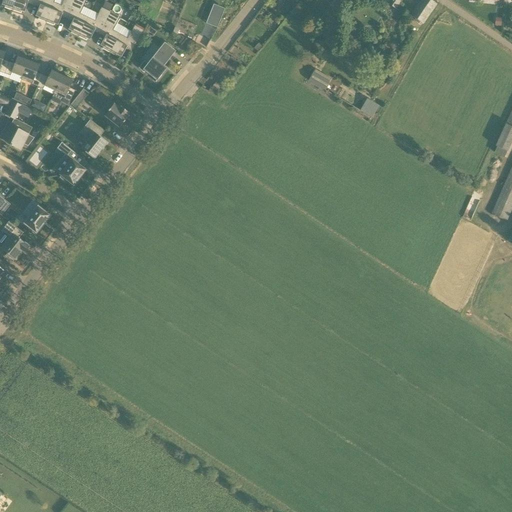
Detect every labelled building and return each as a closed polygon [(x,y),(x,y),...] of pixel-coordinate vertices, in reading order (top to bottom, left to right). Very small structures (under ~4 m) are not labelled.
[(3,0),(2,5),(5,6),(5,8),(13,11),(16,0),(3,0)] [(35,0),(16,0),(13,11),(21,13),(21,11),(25,12),(27,4),(33,6),(35,0)] [(46,22),(54,3),(55,0),(54,0),(35,0),(33,6),(39,8),(36,16),(39,17),(38,19),(46,22)] [(67,19),(75,0),(63,0),(62,6),(54,3),(46,22),(54,26),(55,24),(58,25),(61,17),(67,19)] [(79,37),(88,18),(80,14),(87,1),(84,0),(75,0),(67,19),(73,22),(69,30),(72,31),(71,33),(79,37)] [(346,0),(336,0),(334,5),(340,9),(346,0)] [(390,0),(388,3),(396,9),(402,0),(390,0)] [(423,24),(431,13),(437,4),(430,0),(421,0),(411,16),(423,24)] [(106,3),(103,9),(110,12),(113,6),(106,3)] [(214,5),(209,18),(219,22),(221,16),(224,9),(214,5)] [(99,35),(111,13),(110,12),(103,9),(102,8),(95,21),(88,18),(79,37),(86,40),(87,39),(90,40),(94,32),(99,35)] [(110,53),(120,35),(113,31),(120,18),(111,13),(99,35),(105,38),(101,46),(104,47),(103,49),(110,53)] [(131,52),(144,31),(135,26),(128,39),(120,35),(110,53),(117,57),(118,56),(121,57),(126,49),(131,52)] [(137,68),(144,73),(145,72),(156,81),(155,82),(156,83),(167,69),(164,67),(176,51),(165,43),(147,65),(144,62),(139,68),(138,67),(137,68)] [(0,72),(5,74),(9,62),(3,60),(5,52),(0,50),(0,68),(0,69),(0,68),(0,72)] [(379,58),(385,63),(389,57),(384,52),(379,58)] [(23,77),(29,61),(18,57),(15,64),(9,62),(5,74),(11,76),(12,73),(23,77)] [(38,87),(43,75),(37,73),(40,65),(29,61),(23,77),(22,80),(27,82),(38,87)] [(315,70),(309,81),(325,90),(331,79),(315,70)] [(38,87),(43,89),(44,86),(55,91),(63,76),(52,71),(49,78),(43,75),(38,87)] [(70,88),(73,81),(63,76),(55,91),(54,94),(70,102),(75,91),(70,88)] [(211,87),(208,91),(216,95),(220,88),(214,85),(212,88),(211,87)] [(89,94),(83,89),(71,105),(76,109),(89,94)] [(16,93),(13,100),(19,102),(22,96),(16,93)] [(367,99),(360,111),(372,118),(379,106),(367,99)] [(10,100),(3,114),(7,116),(6,117),(10,119),(10,118),(15,120),(19,113),(29,118),(32,111),(10,100)] [(109,102),(105,106),(110,110),(105,116),(111,121),(110,123),(118,130),(127,119),(125,118),(129,113),(121,107),(120,109),(114,105),(113,105),(109,102)] [(99,152),(101,149),(102,150),(108,143),(100,137),(104,131),(90,120),(80,133),(84,137),(82,140),(86,143),(82,149),(86,152),(85,152),(95,160),(100,153),(99,152)] [(28,147),(34,138),(28,135),(29,134),(15,127),(16,126),(9,122),(0,138),(0,139),(10,144),(10,145),(21,151),(24,144),(28,147)] [(511,127),(510,127),(506,125),(496,146),(507,151),(511,140),(511,127)] [(49,133),(45,139),(50,143),(55,138),(49,133)] [(57,148),(69,158),(73,152),(61,142),(57,148)] [(86,170),(72,159),(60,175),(61,176),(60,178),(65,182),(66,180),(74,186),(86,170)] [(511,165),(491,214),(507,221),(511,209),(511,165)] [(36,234),(50,216),(38,206),(24,224),(36,234)] [(4,242),(0,247),(0,248),(1,249),(1,250),(7,254),(6,256),(13,261),(14,260),(15,261),(23,251),(24,252),(29,246),(19,238),(23,233),(9,222),(1,231),(8,237),(4,242)]
